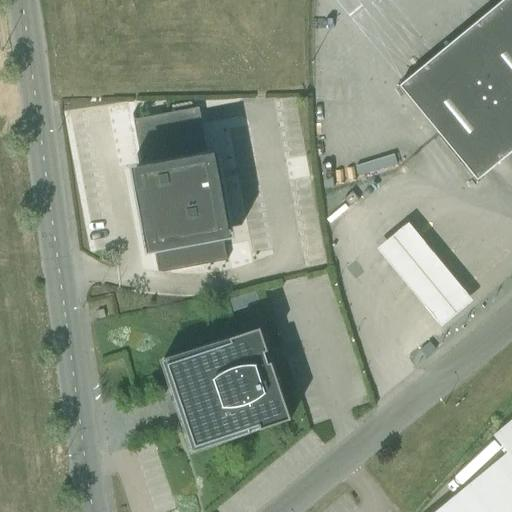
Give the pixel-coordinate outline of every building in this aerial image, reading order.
[(511,152),(511,0),(503,0),(399,86),(477,181),(511,152)] [(227,261),(224,240),(234,238),(218,151),(207,153),(199,108),(135,120),(134,114),(133,114),(142,165),(130,167),(146,254),(158,252),(162,273),(227,261)] [(352,191),(343,198),(349,206),(358,198),(352,191)] [(487,302),(422,227),(390,255),(456,330),(487,302)] [(255,292),(229,301),(232,313),(259,304),(255,292)] [(261,328),(240,335),(163,361),(170,384),(175,385),(180,400),(173,402),(176,414),(184,411),(189,426),(185,429),(193,452),(291,420),(261,328)] [(511,473),(464,511),(511,511),(511,421),(494,436),(511,457),(511,473)]
